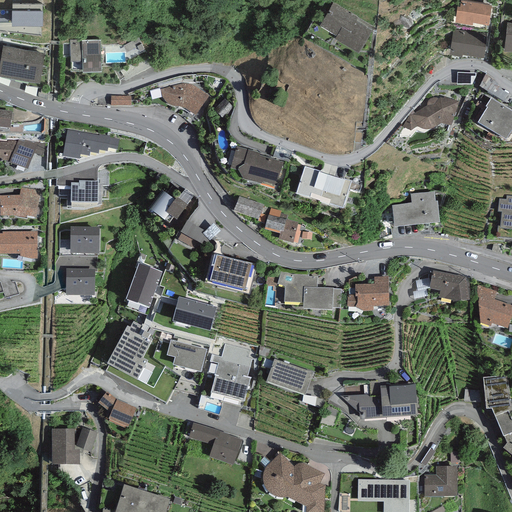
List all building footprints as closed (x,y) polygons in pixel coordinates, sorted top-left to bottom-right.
[(491,5),(461,0),(460,0),(460,6),(457,5),(455,21),(472,23),(472,21),(489,23),(491,5)] [(42,3),(12,3),(12,25),(43,25),(42,3)] [(358,17),(333,3),(319,25),(336,35),(335,38),(358,52),(371,30),(356,20),(358,17)] [(487,34),(453,29),(449,54),(462,56),(462,53),(483,57),(487,34)] [(142,36),(125,43),(131,57),(148,50),(142,36)] [(100,39),(82,39),(70,40),(71,70),(82,69),(82,70),(101,69),(100,39)] [(3,44),(0,61),(0,73),(40,81),(45,52),(3,44)] [(118,67),(127,81),(152,66),(144,52),(118,67)] [(473,86),(473,73),(459,73),(459,86),(473,86)] [(182,84),(160,90),(162,99),(165,102),(167,104),(170,107),(175,109),(185,110),(196,117),(209,97),(192,85),(190,85),(188,84),(184,84),(182,84)] [(131,97),(111,97),(111,107),(131,107),(131,97)] [(409,116),(403,127),(411,132),(417,128),(418,128),(419,130),(421,130),(423,131),(426,132),(428,132),(432,131),(436,129),(438,128),(439,126),(441,126),(442,126),(444,126),(451,129),(459,103),(444,98),(443,99),(440,99),(438,100),(436,99),(434,99),(433,99),(431,99),(430,100),(428,102),(427,104),(427,105),(427,107),(411,116),(409,116)] [(511,112),(491,99),(485,108),(488,110),(478,125),(506,142),(511,131),(511,112)] [(0,130),(10,131),(11,112),(0,111),(0,130)] [(99,137),(67,131),(62,158),(79,162),(80,156),(89,158),(90,154),(98,155),(99,151),(107,153),(108,149),(117,151),(119,140),(110,139),(110,137),(99,135),(99,137)] [(0,141),(0,160),(2,160),(2,162),(7,162),(10,163),(9,164),(27,172),(34,155),(43,158),(45,144),(35,141),(34,143),(25,140),(24,142),(18,140),(17,141),(7,140),(7,142),(0,141)] [(260,154),(237,147),(231,170),(238,171),(243,181),(261,187),(262,184),(276,188),(283,163),(259,156),(260,154)] [(296,197),(319,204),(328,177),(320,174),(320,173),(305,168),(296,197)] [(345,182),(328,177),(319,204),(342,211),(351,182),(345,181),(345,182)] [(79,182),(79,184),(71,184),(70,206),(98,206),(98,182),(79,182)] [(19,197),(0,196),(0,211),(0,218),(15,218),(27,220),(28,218),(36,220),(40,191),(21,188),(19,197)] [(175,203),(163,194),(162,193),(148,213),(164,224),(169,218),(177,223),(188,208),(177,201),(175,203)] [(434,193),(410,196),(411,206),(392,208),(394,230),(439,225),(437,204),(435,204),(434,193)] [(511,196),(507,196),(506,200),(499,200),(497,213),(501,213),(500,223),(498,222),(497,238),(511,238),(511,196)] [(264,206),(241,198),(235,211),(244,217),(259,221),(264,206)] [(281,212),(271,210),(265,231),(281,236),(280,241),(298,246),(301,234),(297,233),(299,225),(279,220),(281,212)] [(223,233),(215,226),(206,234),(189,223),(184,237),(206,250),(212,244),(223,233)] [(71,229),(70,257),(98,258),(99,230),(71,229)] [(37,233),(2,232),(2,235),(0,234),(0,256),(20,257),(20,260),(30,260),(37,260),(37,233)] [(252,267),(217,258),(210,285),(245,294),(252,267)] [(160,274),(135,267),(124,304),(148,311),(160,274)] [(66,271),(66,297),(95,298),(95,271),(66,271)] [(281,273),(277,285),(285,288),(284,303),(303,304),(303,311),(332,312),(332,309),(340,310),(341,290),(317,289),(318,278),(309,278),(309,276),(292,275),(281,273)] [(466,279),(433,273),(430,291),(440,293),(439,300),(453,303),(453,305),(470,302),(467,283),(466,284),(466,279)] [(374,286),(355,286),(355,288),(347,288),(347,308),(356,309),(364,313),(373,313),(373,309),(389,308),(388,278),(374,278),(374,286)] [(478,286),(477,289),(478,299),(479,300),(478,303),(479,324),(490,329),(491,326),(508,331),(511,317),(511,306),(494,300),(497,292),(478,286)] [(180,300),(173,328),(217,339),(218,332),(214,330),(219,310),(180,300)] [(207,350),(171,341),(166,357),(175,359),(173,367),(200,374),(207,350)] [(250,350),(225,344),(221,358),(212,355),(210,363),(217,364),(214,377),(215,377),(210,395),(244,404),(251,379),(247,378),(252,359),(248,358),(250,350)] [(134,354),(125,375),(145,383),(154,363),(134,354)] [(313,374),(274,361),(267,384),(306,397),(313,374)] [(506,376),(483,379),(486,412),(491,411),(503,439),(504,439),(507,445),(503,450),(511,456),(511,411),(511,410),(506,376)] [(415,387),(389,388),(389,386),(380,387),(380,380),(368,381),(369,395),(348,397),(349,400),(359,404),(360,422),(382,420),(382,422),(417,419),(417,409),(419,409),(418,395),(416,395),(415,387)] [(117,401),(107,393),(98,406),(111,415),(108,422),(128,430),(136,409),(117,401)] [(229,435),(193,424),(188,439),(213,447),(209,460),(233,467),(242,440),(228,436),(229,435)] [(77,450),(90,455),(98,436),(85,431),(77,450)] [(77,467),(77,433),(54,432),(54,466),(77,467)] [(294,468),(280,454),(267,467),(265,469),(263,473),(262,476),(262,479),(263,482),(263,486),(265,490),(267,493),(269,495),(271,497),(275,498),(278,499),(280,499),(282,499),(285,499),(287,499),(306,509),(306,511),(323,511),(325,487),(320,484),(324,475),(304,464),(300,464),(298,465),(296,466),(294,468)] [(456,468),(436,468),(436,476),(425,476),(425,499),(457,499),(456,468)] [(378,478),(358,478),(359,504),(379,504),(378,511),(410,511),(410,484),(378,485),(378,478)] [(166,511),(170,501),(124,487),(115,511),(166,511)]
